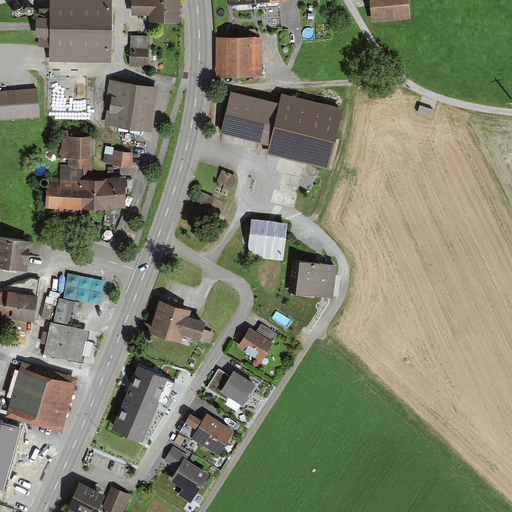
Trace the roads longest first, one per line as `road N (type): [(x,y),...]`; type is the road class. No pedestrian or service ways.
road 1 (track): [(199,258),(222,245),(244,207),(281,213),(320,236),(341,260),(343,280),(201,511)]
road 2 (residential): [(132,485),(245,302),(236,281),(157,238)]
road 3 (primary): [(43,511),(157,238)]
road 4 (primary): [(157,238),(193,101),(195,0)]
road 5 (track): [(344,0),(397,77),(442,98),(511,111)]
